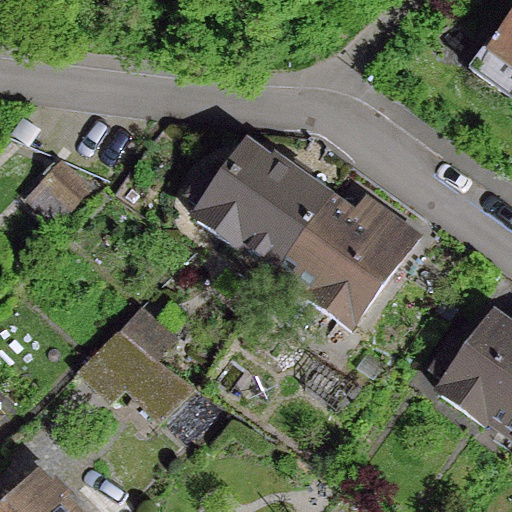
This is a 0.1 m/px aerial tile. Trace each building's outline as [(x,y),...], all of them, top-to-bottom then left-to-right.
[(511,19),(489,53),(485,50),(467,75),(508,105),(511,98),(511,19)] [(221,185),(205,173),(186,201),(202,213),(193,225),(236,255),(239,251),(272,275),(322,204),(271,168),(268,172),(246,156),(241,157),(221,185)] [(80,195),(57,172),(43,186),(66,209),(80,195)] [(362,209),(351,225),(322,204),(272,275),(306,300),(303,304),(346,334),(410,243),(362,209)] [(463,361),(448,349),(428,377),(444,389),(436,399),(479,429),(482,425),(511,446),(511,338),(511,339),(490,324),(463,361)] [(189,392),(113,336),(77,373),(109,405),(121,392),(155,426),(189,392)] [(351,392),(310,363),(302,375),(301,395),(332,418),(351,392)] [(10,511),(58,511),(64,507),(49,492),(43,498),(34,489),(10,511)]
